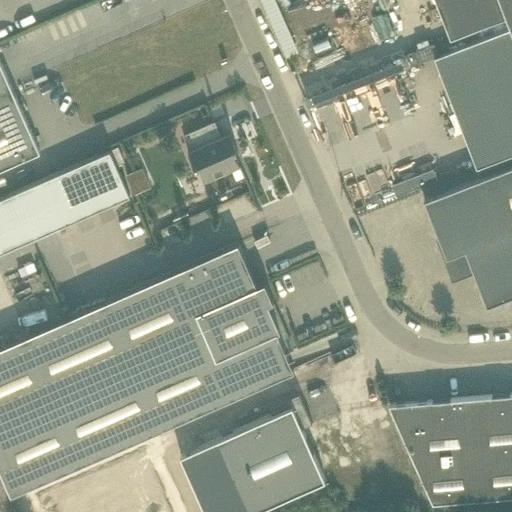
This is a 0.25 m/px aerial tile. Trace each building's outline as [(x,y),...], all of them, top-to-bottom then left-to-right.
[(507,17),(499,0),(435,0),(450,39),(507,17)] [(511,31),(511,0),(499,0),(507,17),(510,27),(511,31)] [(511,153),(511,31),(510,27),(434,57),(477,167),(496,160),(511,153)] [(434,56),(429,44),(406,53),(411,65),(434,56)] [(0,168),(40,151),(0,59),(0,168)] [(215,121),(185,134),(191,148),(188,150),(196,168),(199,166),(206,181),(240,166),(234,151),(238,150),(232,138),(224,141),(215,121)] [(130,195),(110,150),(0,197),(0,249),(1,252),(130,195)] [(487,305),(511,295),(511,165),(425,199),(447,256),(452,254),(458,270),(471,265),(487,305)] [(397,194),(437,179),(433,169),(393,184),(397,194)] [(238,242),(0,346),(0,469),(11,494),(20,490),(29,511),(184,511),(150,433),(294,369),(277,331),(280,330),(268,303),(273,301),(265,282),(257,285),(238,242)] [(511,392),(472,396),(481,498),(511,495),(511,392)] [(208,511),(251,511),(325,479),(302,427),(312,423),(306,408),(302,409),(299,402),(302,401),(299,394),(270,407),(273,414),(183,453),(208,511)] [(434,502),(481,498),(472,396),(389,403),(434,502)]
